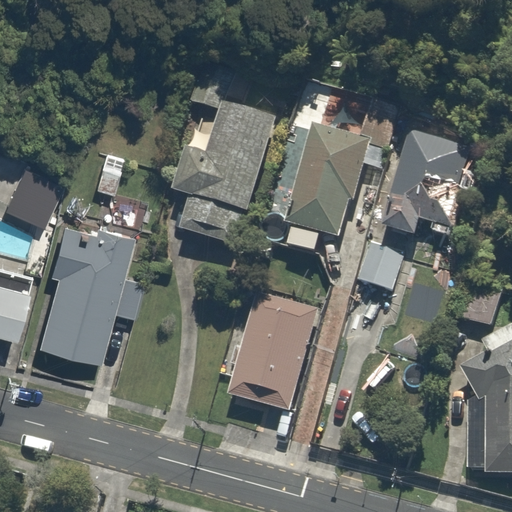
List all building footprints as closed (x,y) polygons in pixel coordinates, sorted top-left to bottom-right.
[(391,154),(406,106),(370,95),(356,141),(318,129),(289,226),(346,243),(374,149),(391,154)] [(241,256),(282,120),(227,104),(212,156),(194,150),(179,201),(194,205),(184,239),(241,256)] [(472,148),(413,133),(388,234),(423,242),(427,227),(462,235),(472,194),(461,191),(472,148)] [(124,173),(104,165),(95,190),(114,197),(124,173)] [(86,242),(62,237),(50,277),(61,280),(41,349),(100,366),(115,313),(136,319),(146,283),(128,278),(139,239),(89,227),(86,242)] [(410,250),(366,238),(354,281),(398,293),(410,250)] [(0,337),(23,344),(38,292),(0,280),(0,271),(1,269),(0,268),(0,337)] [(507,294),(461,281),(452,317),(498,330),(507,294)] [(294,420),(326,313),(261,294),(229,401),(294,420)] [(511,329),(510,327),(482,344),(491,359),(466,375),(486,408),(495,409),(493,476),(511,476),(511,329)]
